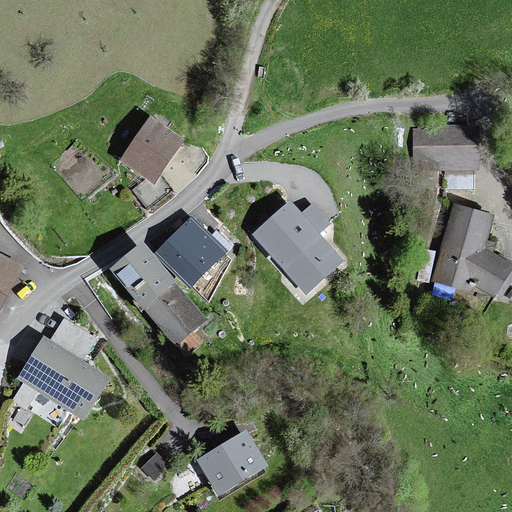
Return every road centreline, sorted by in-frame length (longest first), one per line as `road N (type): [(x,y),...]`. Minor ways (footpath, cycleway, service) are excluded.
road 1 (residential): [(0,335),(22,307),(193,195),(226,163)]
road 2 (track): [(226,163),(273,0)]
